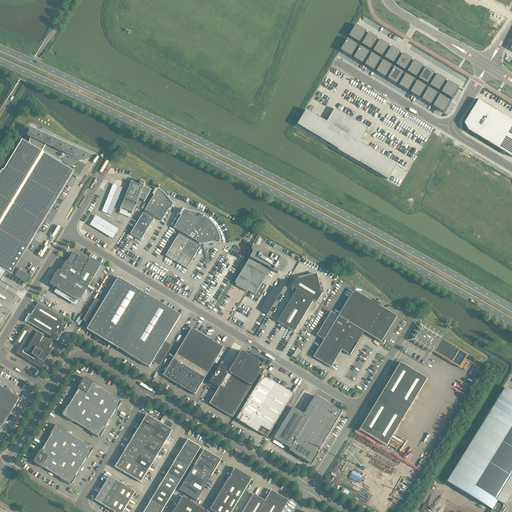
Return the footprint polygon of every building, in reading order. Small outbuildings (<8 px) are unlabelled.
[(356,25),(349,36),(359,43),(366,31),(356,25)] [(369,33),(362,44),(371,50),(378,38),(369,33)] [(347,38),(340,50),(351,56),(358,45),(347,38)] [(380,39),(373,51),(382,57),(389,45),(380,39)] [(360,46),(353,58),(363,63),(370,52),(360,46)] [(391,46),(384,58),(394,63),(401,52),(391,46)] [(372,53),(365,65),(374,70),(381,59),(372,53)] [(403,53),(396,65),(405,70),(412,59),(403,53)] [(383,60),(376,72),(385,77),(392,66),(383,60)] [(414,60),(407,72),(416,77),(423,66),(414,60)] [(394,67),(387,78),(397,84),(404,72),(394,67)] [(425,67),(418,79),(428,84),(435,73),(425,67)] [(406,74),(399,85),(408,91),(415,79),(406,74)] [(437,74),(430,85),(439,91),(446,79),(437,74)] [(417,81),(410,92),(419,98),(426,86),(417,81)] [(448,81),(441,92),(452,99),(459,87),(448,81)] [(429,87),(422,99),(431,105),(438,93),(429,87)] [(440,94),(433,106),(444,112),(451,101),(440,94)] [(511,119),(480,100),(466,123),(469,131),(511,156),(511,119)] [(306,110),(297,125),(338,150),(338,151),(388,179),(397,164),(360,142),(368,128),(335,108),(327,122),(306,110)] [(0,267),(6,271),(15,257),(18,252),(21,247),(22,246),(27,249),(74,171),(61,163),(65,156),(66,156),(81,161),(87,156),(54,141),(50,139),(32,131),(30,137),(31,138),(29,144),(22,140),(4,171),(2,170),(0,173),(0,267)] [(141,181),(140,185),(131,181),(122,203),(123,203),(120,208),(132,213),(135,208),(139,198),(145,200),(144,202),(152,189),(151,189),(144,186),(145,183),(141,181)] [(122,187),(113,183),(102,210),(112,214),(122,187)] [(141,241),(154,219),(153,219),(155,217),(162,221),(169,209),(172,204),(170,202),(168,200),(167,199),(166,197),(164,195),(163,195),(163,194),(161,192),(160,192),(158,190),(157,190),(154,195),(145,210),(143,213),(130,234),(141,241)] [(174,228),(181,232),(179,235),(179,234),(166,256),(187,269),(200,247),(199,247),(201,244),(205,244),(215,242),(219,242),(219,240),(219,239),(218,238),(218,237),(218,235),(217,234),(217,233),(216,232),(216,231),(215,230),(215,229),(214,228),(214,227),(213,226),(212,225),(211,224),(210,223),(208,221),(207,220),(206,220),(205,219),(204,218),(203,217),(200,216),(198,215),(196,214),(194,214),(193,214),(192,213),(191,213),(189,213),(187,212),(184,211),(181,216),(174,228)] [(118,228),(96,214),(90,224),(112,238),(118,228)] [(285,264),(284,263),(283,262),(281,261),(282,259),(280,258),(275,256),(270,253),(267,251),(265,250),(262,249),(259,247),(257,246),(256,246),(255,246),(254,246),(253,246),(253,247),(252,247),(252,248),(252,249),(252,250),(252,251),(253,252),(250,258),(235,283),(236,283),(248,290),(254,294),(269,268),(278,273),(280,269),(282,270),(283,269),(284,268),(285,267),(286,266),(286,265),(285,264)] [(90,260),(89,262),(79,256),(78,257),(74,254),(69,263),(68,262),(62,272),(58,270),(51,283),(80,301),(88,287),(101,266),(90,260)] [(19,269),(15,276),(26,283),(30,276),(19,269)] [(277,321),(294,332),(313,302),(313,300),(317,302),(323,293),(321,292),(316,274),(299,279),(297,277),(291,287),(293,288),(294,294),(277,321)] [(113,346),(114,344),(119,347),(118,348),(149,297),(118,278),(103,303),(91,323),(87,330),(113,346)] [(274,286),(260,310),(267,314),(282,291),(274,286)] [(371,300),(354,290),(338,316),(331,311),(316,335),(324,340),(313,357),(329,366),(331,368),(343,348),(346,352),(350,354),(350,355),(358,342),(355,339),(364,332),(381,343),(397,316),(380,306),(381,305),(382,305),(371,298),(371,299),(371,300)] [(118,349),(119,347),(124,350),(123,351),(149,367),(153,361),(165,340),(172,330),(181,315),(149,297),(118,348),(118,349)] [(83,319),(91,323),(103,303),(96,298),(83,319)] [(62,322),(64,319),(38,303),(27,322),(53,337),(54,334),(59,337),(67,325),(62,322)] [(14,344),(19,347),(16,354),(41,369),(52,350),(52,349),(52,350),(49,348),(53,342),(25,325),(14,344)] [(465,358),(468,355),(438,337),(422,327),(417,336),(414,334),(417,336),(414,340),(430,350),(431,350),(460,368),(465,358)] [(188,365),(205,336),(192,328),(175,357),(188,365)] [(223,347),(214,341),(213,342),(210,340),(205,336),(188,365),(206,376),(223,347)] [(172,344),(165,340),(153,361),(159,365),(172,344)] [(301,349),(298,347),(292,356),(296,358),(301,349)] [(213,397),(209,404),(233,418),(233,417),(251,387),(262,369),(258,367),(260,363),(241,351),(230,369),(228,368),(221,364),(210,382),(219,388),(213,397)] [(175,357),(163,376),(195,395),(206,376),(188,365),(175,357)] [(366,419),(360,430),(386,446),(427,379),(428,380),(400,363),(401,362),(399,364),(392,377),(391,378),(372,410),(366,419)] [(475,365),(469,374),(473,376),(478,367),(475,365)] [(236,419),(237,419),(239,420),(239,421),(240,422),(257,432),(258,433),(258,432),(266,437),(267,437),(294,394),(292,393),(291,392),(283,388),(283,387),(264,376),(263,375),(236,419)] [(79,388),(79,389),(87,393),(93,384),(93,383),(94,383),(86,378),(84,379),(78,388),(79,388)] [(103,390),(93,384),(87,393),(97,399),(103,389),(103,390)] [(0,428),(1,427),(2,426),(3,426),(3,425),(4,424),(20,398),(0,386),(0,428)] [(74,397),(74,396),(74,397),(84,403),(92,408),(97,399),(87,393),(79,389),(74,397)] [(103,390),(104,390),(103,389),(97,399),(92,408),(101,413),(107,403),(112,395),(103,390)] [(511,391),(508,389),(450,483),(493,509),(491,511),(503,511),(511,498),(511,391)] [(117,409),(122,402),(121,400),(121,399),(112,394),(112,395),(107,403),(116,409),(117,409)] [(342,412),(315,396),(311,403),(316,407),(315,409),(336,422),(342,412)] [(74,397),(68,407),(78,413),(84,403),(74,397)] [(81,426),(87,416),(92,408),(84,403),(78,413),(73,421),(81,426)] [(110,419),(116,409),(107,403),(101,413),(111,419),(110,419)] [(304,414),(293,407),(274,438),(285,445),(290,448),(289,451),(312,463),(336,422),(315,409),(316,407),(311,403),(304,414)] [(72,421),(73,421),(78,413),(68,407),(67,407),(67,406),(63,414),(63,416),(73,422),(72,421)] [(110,419),(111,419),(101,413),(92,408),(87,416),(97,422),(105,427),(110,419)] [(175,419),(165,413),(163,417),(173,423),(174,421),(175,419)] [(146,415),(147,415),(143,421),(156,429),(160,423),(146,415)] [(81,426),(91,432),(97,422),(87,416),(81,426)] [(170,429),(173,423),(163,417),(160,423),(170,429)] [(143,421),(139,428),(152,435),(156,429),(143,421)] [(91,433),(98,437),(100,437),(101,437),(106,428),(106,427),(106,428),(105,427),(97,422),(91,432),(91,433)] [(172,431),(173,431),(170,429),(160,423),(156,429),(169,436),(172,431)] [(51,433),(52,434),(61,440),(66,432),(67,431),(58,425),(58,426),(56,426),(55,426),(51,434),(51,433)] [(139,428),(135,434),(148,442),(152,435),(139,428)] [(152,435),(165,443),(169,436),(156,429),(152,435)] [(74,437),(66,432),(61,440),(55,450),(64,455),(69,447),(75,437),(75,436),(74,437)] [(46,444),(45,444),(55,450),(61,440),(52,434),(46,444)] [(135,434),(131,441),(144,449),(148,442),(135,434)] [(148,442),(160,450),(165,443),(152,435),(148,442)] [(75,437),(69,447),(79,453),(85,443),(75,437)] [(201,447),(187,439),(187,440),(188,440),(184,446),(197,453),(201,447)] [(275,440),(273,443),(274,443),(283,449),(284,447),(282,446),(282,445),(275,440)] [(131,441),(127,448),(139,456),(144,449),(131,441)] [(88,458),(93,449),(93,447),(93,446),(85,442),(85,443),(79,453),(87,457),(88,458),(87,458),(88,458)] [(144,449),(156,457),(160,450),(148,442),(144,449)] [(46,444),(41,452),(49,457),(59,463),(64,455),(55,450),(45,444),(46,444)] [(197,453),(184,446),(180,452),(193,460),(197,453)] [(87,457),(79,453),(69,447),(64,455),(72,460),(82,466),(87,457)] [(127,448),(122,455),(129,459),(135,463),(139,456),(127,448)] [(139,456),(152,464),(156,457),(144,449),(139,456)] [(204,449),(179,490),(196,501),(218,465),(220,462),(217,460),(218,458),(214,455),(204,449)] [(40,452),(34,461),(35,463),(42,468),(43,468),(42,468),(43,467),(49,457),(41,452),(40,452)] [(193,460),(180,452),(176,459),(189,467),(193,460)] [(53,473),(61,478),(66,470),(72,460),(64,455),(59,463),(53,473)] [(122,471),(129,459),(122,455),(115,467),(122,471)] [(152,464),(139,456),(135,463),(142,467),(148,471),(152,464)] [(43,467),(53,473),(52,473),(53,473),(59,463),(49,457),(43,467)] [(129,459),(122,471),(128,475),(135,463),(129,459)] [(189,467),(176,459),(172,466),(185,474),(189,467)] [(82,466),(72,460),(66,470),(76,476),(82,466)] [(134,479),(142,467),(135,463),(128,475),(134,479)] [(185,474),(172,466),(168,473),(180,481),(185,474)] [(142,467),(134,479),(141,483),(148,471),(142,467)] [(215,501),(210,509),(214,511),(231,511),(251,479),(252,478),(235,468),(231,475),(229,478),(215,501)] [(66,470),(61,478),(61,479),(60,479),(70,485),(70,484),(72,484),(77,476),(76,476),(66,470)] [(180,481),(168,473),(163,480),(176,488),(180,481)] [(109,476),(102,488),(109,492),(116,480),(109,476)] [(116,480),(109,492),(115,496),(122,484),(116,480)] [(176,488),(163,480),(159,487),(172,494),(176,488)] [(122,484),(115,496),(121,500),(129,488),(122,484)] [(172,494),(159,487),(155,494),(168,501),(172,494)] [(95,500),(101,504),(109,492),(102,488),(95,500)] [(129,488),(121,500),(128,504),(135,492),(129,488)] [(271,490),(265,501),(254,494),(242,511),(281,511),(289,501),(271,490)] [(101,504),(108,508),(115,496),(109,492),(101,504)] [(168,501),(155,494),(151,500),(164,508),(168,501)] [(108,508),(114,511),(121,500),(115,496),(108,508)] [(194,511),(198,506),(182,497),(173,511),(194,511)] [(114,511),(122,511),(128,504),(121,500),(114,511)] [(147,507),(154,511),(161,511),(164,508),(151,500),(147,507)]
